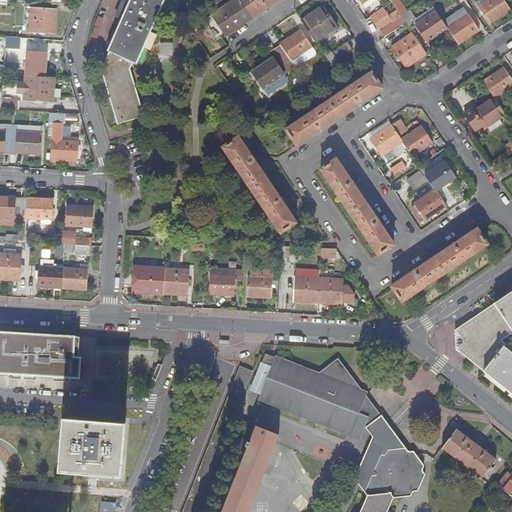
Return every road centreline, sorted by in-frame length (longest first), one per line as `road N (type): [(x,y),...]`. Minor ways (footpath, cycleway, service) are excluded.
road 1 (residential): [(404,334),(110,317)]
road 2 (residential): [(338,132),(292,165),(367,275),(415,250)]
road 3 (residential): [(92,0),(77,59),(113,182)]
road 4 (residential): [(338,132),(415,250)]
road 5 (residential): [(511,422),(404,334)]
road 6 (residential): [(113,182),(110,317)]
road 7 (residential): [(404,334),(511,264)]
road 8 (residential): [(493,196),(424,93)]
